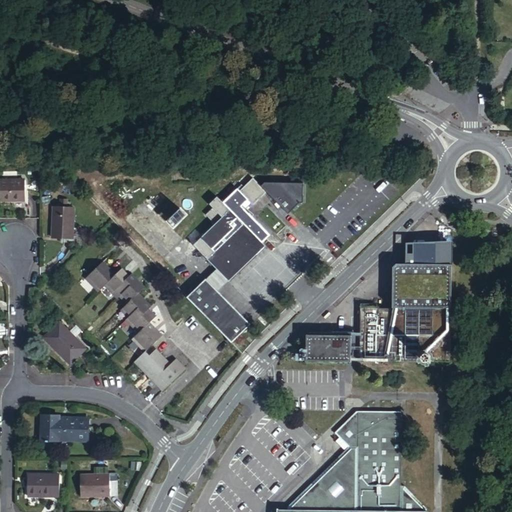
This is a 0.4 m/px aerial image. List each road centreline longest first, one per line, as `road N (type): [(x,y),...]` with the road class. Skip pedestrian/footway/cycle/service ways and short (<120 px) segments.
road 1 (residential): [(452,184),(266,357),(186,463)]
road 2 (tertiary): [(457,151),(407,113),(109,0)]
road 3 (residential): [(186,463),(133,413),(104,398),(13,389)]
road 4 (residential): [(12,245),(13,389)]
road 5 (residential): [(13,389),(3,417),(4,511)]
